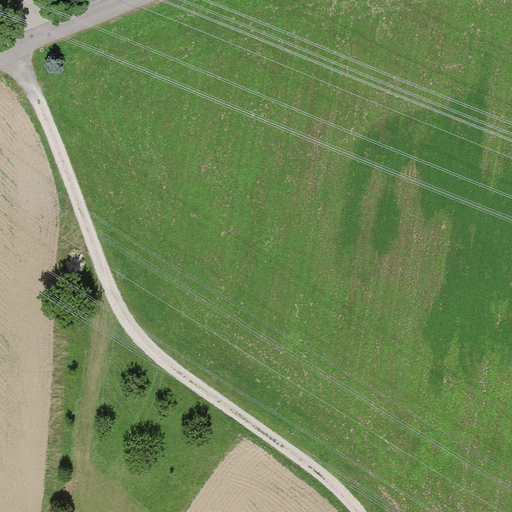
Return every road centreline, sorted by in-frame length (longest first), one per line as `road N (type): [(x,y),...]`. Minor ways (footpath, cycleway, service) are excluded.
road 1 (track): [(10,47),(111,305),(151,356),(332,488),(353,511)]
road 2 (track): [(131,0),(0,50)]
